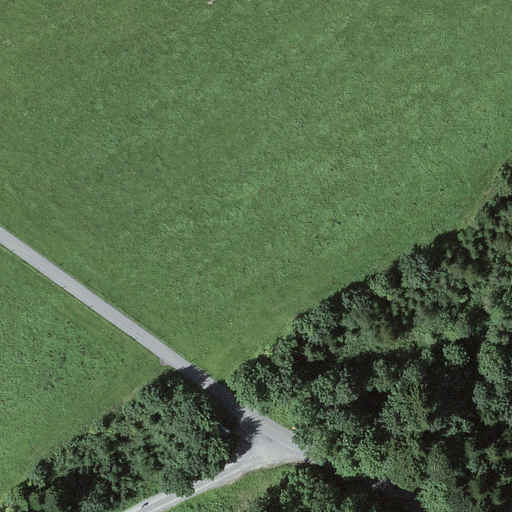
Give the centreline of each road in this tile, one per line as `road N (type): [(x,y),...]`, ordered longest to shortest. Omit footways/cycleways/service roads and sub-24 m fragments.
road 1 (residential): [(0,234),(273,437),(463,511)]
road 2 (track): [(142,511),(260,456),(273,437)]
